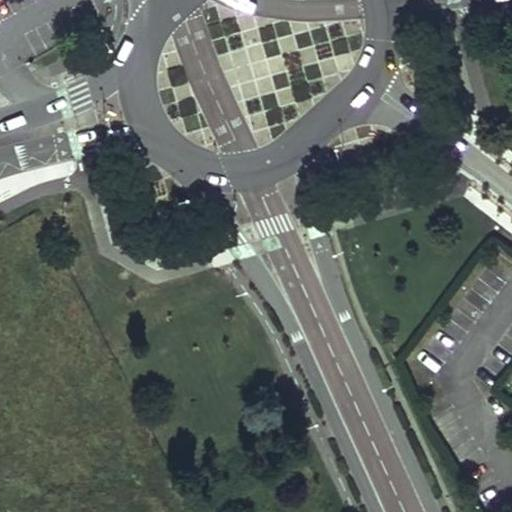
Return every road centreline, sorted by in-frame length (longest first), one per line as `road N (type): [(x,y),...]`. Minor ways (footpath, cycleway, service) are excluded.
road 1 (tertiary): [(433,511),(328,275),(303,139)]
road 2 (tertiary): [(192,171),(297,341),(375,511)]
road 3 (residential): [(366,83),(511,193)]
road 4 (secondary): [(0,164),(75,143),(155,139)]
road 5 (secondary): [(134,67),(0,124)]
road 6 (secondary): [(192,171),(250,171),(303,139)]
